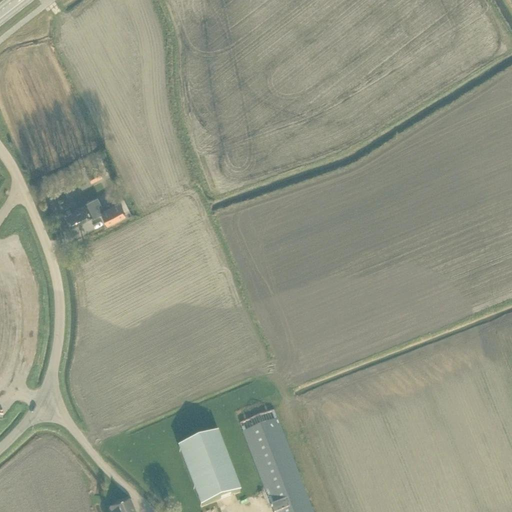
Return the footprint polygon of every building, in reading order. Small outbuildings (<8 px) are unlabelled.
[(102,177),(98,169),(88,175),(91,182),(102,177)] [(77,209),(78,210),(66,216),(70,226),(91,216),(92,217),(101,213),(107,224),(124,215),(118,202),(103,210),(97,197),(84,203),(85,205),(77,209)] [(272,511),(310,511),(273,412),(239,424),(272,511)] [(200,509),(240,494),(217,434),(178,449),(200,509)] [(134,511),(131,501),(108,510),(109,511),(134,511)]
